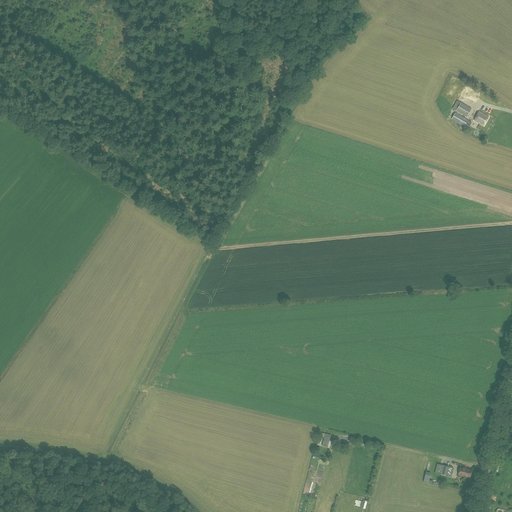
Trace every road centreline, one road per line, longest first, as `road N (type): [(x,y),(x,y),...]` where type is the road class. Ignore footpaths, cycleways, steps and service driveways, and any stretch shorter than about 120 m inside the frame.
road 1 (track): [(511,224),(215,248),(194,241)]
road 2 (unclassified): [(477,511),(511,379)]
